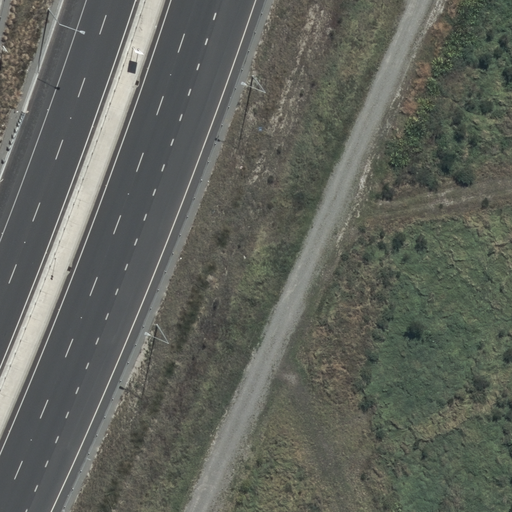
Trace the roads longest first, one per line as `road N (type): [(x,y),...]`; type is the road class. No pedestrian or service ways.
road 1 (track): [(199,511),(421,0)]
road 2 (trunk): [(153,125),(0,511)]
road 3 (motorway): [(0,304),(111,0)]
road 4 (trunk): [(212,0),(153,125)]
road 5 (motorway): [(194,0),(153,125)]
